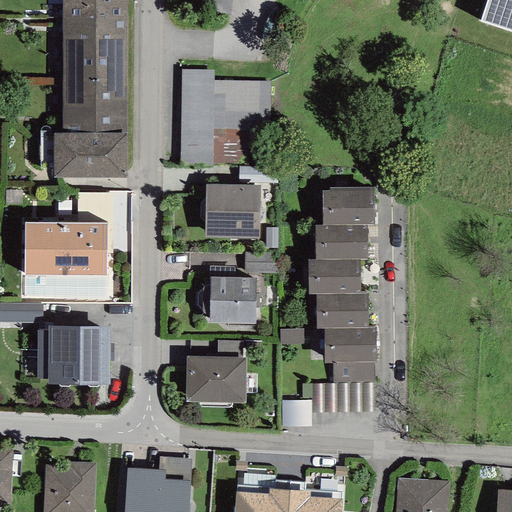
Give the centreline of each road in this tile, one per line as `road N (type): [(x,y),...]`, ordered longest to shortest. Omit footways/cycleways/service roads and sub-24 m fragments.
road 1 (residential): [(141,433),(149,0)]
road 2 (residential): [(511,459),(141,433)]
road 3 (residential): [(141,433),(0,427)]
